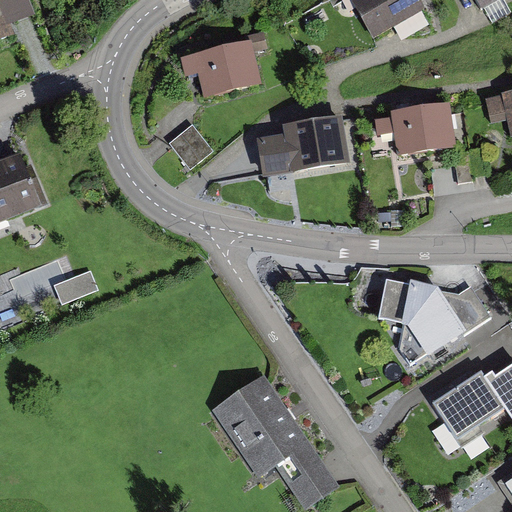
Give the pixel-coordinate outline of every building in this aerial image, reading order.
[(0,0),(0,41),(13,37),(5,18),(12,15),(16,24),(34,16),(26,0),(0,0)] [(302,0),(274,0),(281,11),(302,0)] [(352,0),(374,38),(423,10),(417,0),(352,0)] [(479,0),(485,9),(500,0),(479,0)] [(251,40),(182,57),(187,78),(198,75),(204,99),(264,85),(255,51),(269,48),(265,33),(250,36),(251,40)] [(511,96),(489,102),(492,116),(511,112),(511,117),(511,96)] [(448,109),(379,119),(381,134),(399,131),(402,156),(454,148),(448,109)] [(340,122),(288,130),(290,140),(261,145),(267,176),(347,163),(340,122)] [(215,154),(196,130),(174,148),(194,172),(215,154)] [(476,179),(488,177),(484,151),(471,153),(476,179)] [(455,156),(459,186),(474,184),(470,154),(455,156)] [(0,215),(20,207),(22,213),(44,203),(35,182),(31,184),(20,159),(0,167),(0,215)] [(100,291),(92,271),(55,285),(63,305),(100,291)] [(436,294),(388,284),(381,320),(411,326),(430,354),(462,332),(447,310),(436,294)] [(474,292),(447,310),(462,332),(467,337),(493,320),(474,292)] [(471,366),(427,395),(452,436),(511,400),(511,361),(509,357),(481,377),(471,366)] [(257,368),(228,387),(209,400),(258,469),(284,453),(296,468),(282,479),(298,503),(336,474),(257,368)] [(511,461),(501,469),(511,487),(511,461)]
